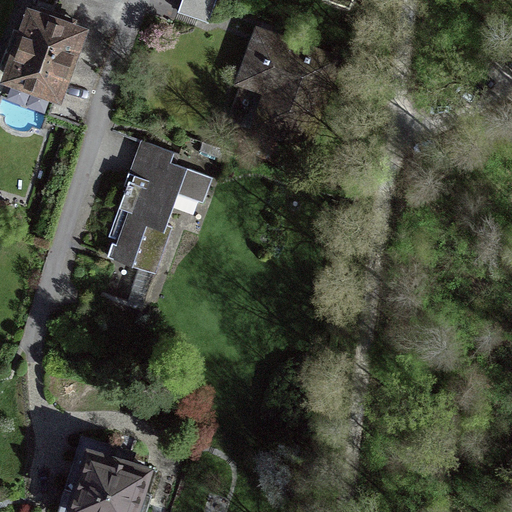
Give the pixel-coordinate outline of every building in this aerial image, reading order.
[(182,0),(178,11),(208,22),(215,0),(182,0)] [(7,76),(56,94),(57,94),(80,30),(30,12),(7,76)] [(258,33),(241,80),(242,80),(284,95),(271,129),(306,141),(335,59),(259,31),(258,33)] [(107,254),(153,271),(154,269),(169,227),(170,224),(161,221),(173,190),(198,199),(199,197),(206,176),(207,174),(170,161),(173,153),(174,151),(148,141),(147,144),(136,174),(129,171),(124,184),(127,185),(108,236),(119,239),(117,243),(112,241),(107,254)] [(0,199),(0,222),(2,223),(9,203),(0,199)] [(144,511),(151,493),(139,489),(146,468),(128,462),(132,451),(82,435),(56,511),(144,511)]
